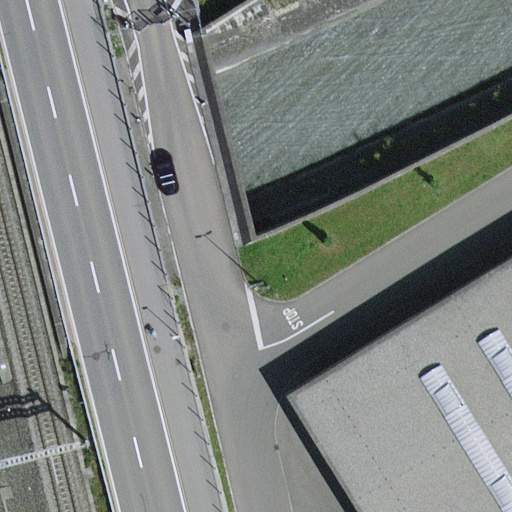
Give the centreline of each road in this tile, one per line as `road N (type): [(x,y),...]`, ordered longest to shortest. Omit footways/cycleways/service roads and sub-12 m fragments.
road 1 (primary): [(152,511),(26,0)]
road 2 (residential): [(230,360),(156,43)]
